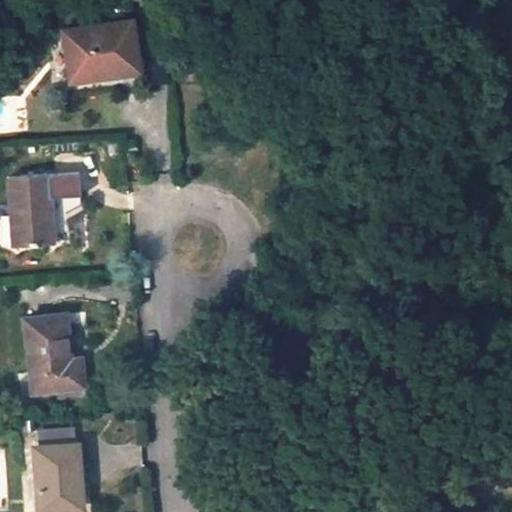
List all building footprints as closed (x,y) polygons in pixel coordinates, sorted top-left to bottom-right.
[(64,32),(71,81),(100,76),(99,67),(138,61),(132,21),(64,32)] [(100,76),(139,70),(138,61),(99,67),(100,76)] [(8,176),(13,246),(54,244),(48,173),(8,176)] [(25,319),(33,391),(83,385),(81,359),(70,360),(65,314),(25,319)] [(35,448),(40,510),(82,507),(77,445),(35,448)]
